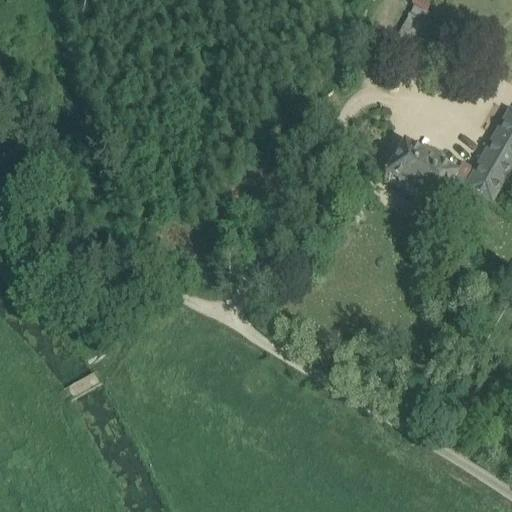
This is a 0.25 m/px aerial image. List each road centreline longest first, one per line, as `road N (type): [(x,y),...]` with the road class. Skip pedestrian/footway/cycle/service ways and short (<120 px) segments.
road 1 (unclassified): [(511,493),(224,320)]
road 2 (track): [(224,320),(0,221)]
